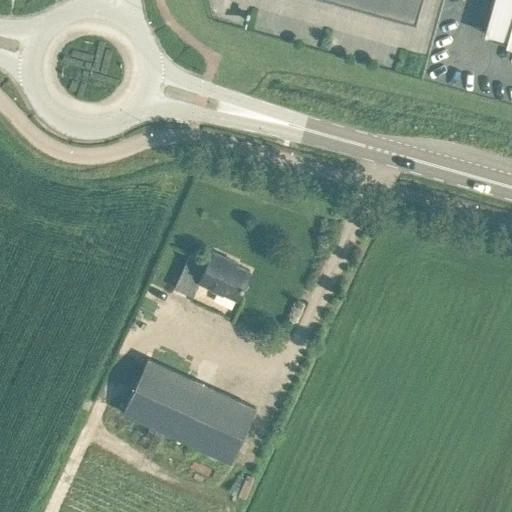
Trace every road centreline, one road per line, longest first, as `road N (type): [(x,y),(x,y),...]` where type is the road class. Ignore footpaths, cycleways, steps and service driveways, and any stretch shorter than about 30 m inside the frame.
road 1 (unclassified): [(387,184),(190,135),(82,157),(30,132),(0,102)]
road 2 (primary): [(25,67),(38,108),(73,134),(116,132),(149,103)]
road 3 (primary): [(396,156),(260,119)]
road 4 (unclassified): [(511,220),(387,184)]
road 5 (primary): [(511,188),(396,156)]
